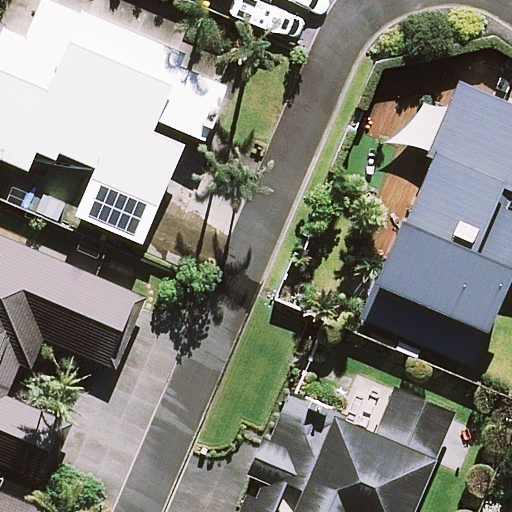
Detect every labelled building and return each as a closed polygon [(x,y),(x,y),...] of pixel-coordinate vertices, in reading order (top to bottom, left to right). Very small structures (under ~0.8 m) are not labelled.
[(3,29),(0,35),(0,156),(28,168),(38,142),(96,165),(77,213),(144,239),(187,128),(198,132),(223,69),(48,0),(41,0),(27,38),(3,29)] [(448,108),(430,151),(360,316),(471,363),(509,273),(511,274),(511,104),(459,82),(448,108)] [(137,294),(0,234),(0,459),(38,476),(63,418),(6,393),(34,331),(107,363),(137,294)] [(410,511),(453,410),(394,386),(377,428),(289,391),(269,439),(257,434),(245,465),(255,470),(237,511),(410,511)] [(0,511),(47,511),(49,510),(0,490),(0,511)]
